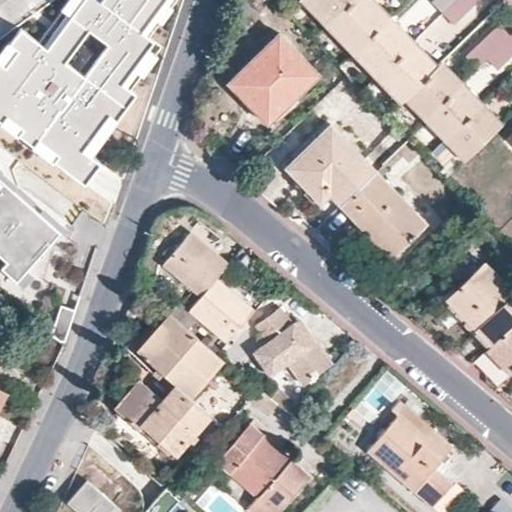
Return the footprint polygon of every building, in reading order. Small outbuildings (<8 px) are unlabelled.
[(55,0),(54,3),(57,5),(40,28),(21,15),(0,44),(0,124),(85,186),(107,154),(98,147),(137,93),(127,85),(157,43),(142,33),(165,0),(55,0)] [(306,0),(326,21),(348,0),(306,0)] [(348,0),(326,21),(353,48),(389,13),(380,5),(376,0),(348,0)] [(434,0),(444,10),(453,0),(434,0)] [(453,0),(444,10),(455,21),(476,0),(453,0)] [(377,73),(413,39),(395,20),(389,13),(353,48),(377,73)] [(487,56),(510,34),(499,22),(476,44),(466,54),(477,66),(487,56)] [(269,122),(319,71),(280,31),(231,82),(257,109),(269,122)] [(511,31),(510,34),(487,56),(498,67),(511,53),(511,31)] [(377,73),(402,98),(405,95),(438,64),(431,57),(413,39),(377,73)] [(405,95),(425,116),(462,80),(448,66),(442,60),(438,64),(405,95)] [(362,148),(389,127),(348,74),(321,94),(362,148)] [(425,116),(444,136),(481,101),(474,94),(462,80),(425,116)] [(444,136),(465,157),(501,122),(486,106),(481,101),(444,136)] [(342,202),(376,169),(331,123),(288,166),(304,182),(322,201),(331,191),(342,202)] [(296,126),(275,149),(282,155),(303,132),(296,126)] [(427,220),(376,169),(342,202),(370,231),(392,254),(427,220)] [(63,234),(0,178),(0,253),(11,263),(5,269),(20,282),(63,234)] [(218,278),(230,264),(202,240),(191,230),(165,260),(204,293),(218,278)] [(511,323),(511,287),(484,259),(447,295),(461,309),(493,342),(511,323)] [(234,292),(218,278),(204,293),(192,308),(229,340),(254,310),(234,292)] [(181,320),(191,309),(179,300),(170,311),(171,312),(181,320)] [(292,323),(280,306),(255,323),(267,340),(252,350),(268,373),(285,360),(302,384),(330,364),(318,347),(314,341),(309,345),(293,322),(292,323)] [(220,351),(181,320),(171,312),(139,350),(165,373),(179,385),(190,395),(225,355),(220,351)] [(299,318),(293,322),(309,345),(314,341),(315,341),(299,318)] [(511,370),(511,323),(493,342),(475,358),(498,383),(511,370)] [(118,409),(122,414),(147,386),(142,381),(118,409)] [(108,429),(149,464),(161,450),(138,428),(142,425),(176,454),(211,414),(190,395),(179,385),(165,401),(147,386),(122,414),(108,429)] [(443,451),(450,442),(402,404),(366,447),(432,501),(451,479),(433,464),(443,451)] [(280,448),(250,422),(218,458),(258,494),(249,505),(256,511),(278,511),(311,475),(280,448)] [(86,479),(66,501),(78,511),(104,511),(105,511),(106,511),(118,511),(121,509),(86,479)] [(511,511),(511,502),(503,492),(489,504),(496,511),(511,511)]
